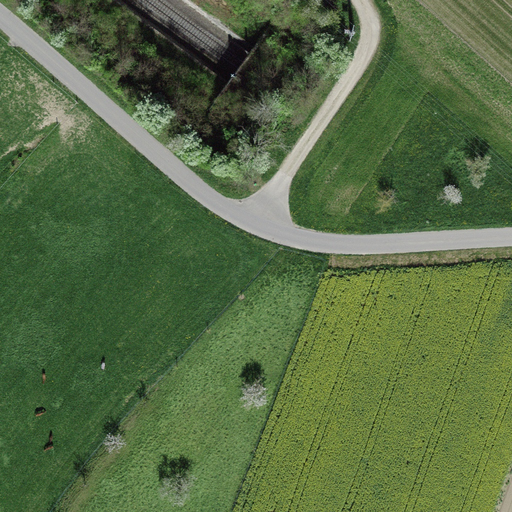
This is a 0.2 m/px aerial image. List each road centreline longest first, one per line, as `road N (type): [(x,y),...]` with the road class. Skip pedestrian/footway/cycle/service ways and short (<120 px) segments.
road 1 (unclassified): [(511,238),(346,245),(251,223),(193,185),(0,17)]
road 2 (track): [(345,0),(357,23),(356,68),(251,223)]
